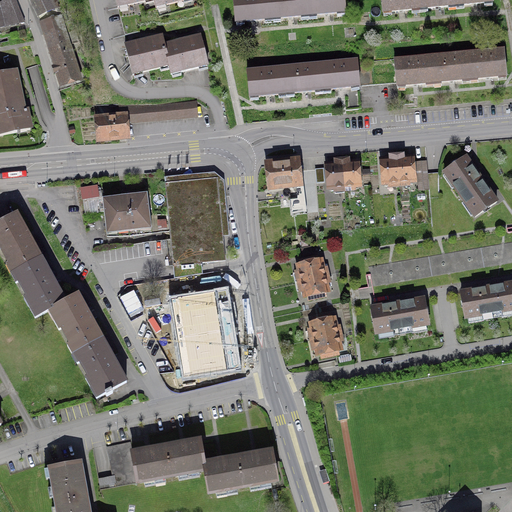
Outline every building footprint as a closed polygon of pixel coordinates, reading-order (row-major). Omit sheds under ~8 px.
[(16,0),(0,0),(0,17),(3,24),(23,16),(16,0)] [(51,0),(27,0),(37,22),(58,14),(51,0)] [(113,0),(116,13),(153,4),(151,0),(113,0)] [(190,0),(151,0),(153,4),(155,13),(191,5),(190,0)] [(272,24),(269,0),(233,0),(231,0),(234,28),(272,24)] [(269,0),(272,24),(309,21),(307,0),(269,0)] [(307,0),(309,21),(345,18),(342,0),(307,0)] [(419,11),(418,0),(381,0),(383,15),(419,11)] [(455,0),(418,0),(419,11),(456,7),(455,0)] [(135,15),(117,19),(119,27),(137,23),(135,15)] [(60,20),(39,27),(61,92),(82,85),(60,20)] [(137,23),(119,27),(121,35),(139,31),(137,23)] [(131,80),(168,71),(163,49),(161,40),(124,48),(131,80)] [(199,40),(163,49),(168,71),(170,80),(207,72),(199,40)] [(468,57),(470,86),(505,83),(502,54),(468,57)] [(431,61),(433,90),(470,86),(468,57),(431,61)] [(433,90),(431,61),(394,64),(397,93),(433,90)] [(321,67),(323,95),(358,92),(356,64),(321,67)] [(284,70),(287,99),(323,95),(321,67),(284,70)] [(287,99),(284,70),(245,74),(248,102),(287,99)] [(18,76),(0,78),(0,140),(34,135),(30,112),(24,113),(18,76)] [(124,118),(125,124),(197,117),(196,101),(157,105),(119,105),(121,119),(124,118)] [(126,136),(125,124),(124,118),(121,119),(94,121),(96,139),(126,136)] [(389,187),(399,186),(396,155),(389,156),(390,159),(381,160),(383,184),(388,184),(389,187)] [(404,155),(396,155),(399,186),(410,185),(409,182),(414,181),(412,158),(404,158),(404,155)] [(498,200),(467,157),(444,173),(475,216),(498,200)] [(349,159),(342,160),(344,191),(354,190),(354,186),(359,186),(357,162),(349,163),(349,159)] [(334,192),(344,191),(342,160),(335,160),(335,164),(328,165),(330,189),(334,188),(334,192)] [(426,161),(416,162),(419,191),(429,190),(426,161)] [(299,162),(265,166),(267,194),(302,191),(299,162)] [(323,169),(315,170),(317,183),(324,182),(323,169)] [(190,178),(165,180),(174,268),(225,263),(216,175),(190,178)] [(80,188),(82,200),(101,196),(98,184),(80,188)] [(146,195),(103,200),(107,233),(149,228),(146,195)] [(0,253),(12,274),(40,259),(16,216),(0,224),(0,253)] [(63,302),(40,259),(12,274),(35,318),(48,311),(63,302)] [(299,268),(302,283),(325,279),(322,264),(299,268)] [(327,295),(325,279),(302,283),(304,299),(327,295)] [(511,290),(459,298),(463,325),(511,317),(511,290)] [(226,292),(170,301),(182,379),(239,371),(226,292)] [(77,295),(63,302),(48,311),(73,355),(101,339),(77,295)] [(423,302),(371,312),(377,342),(429,333),(423,302)] [(310,320),(314,337),(338,332),(334,315),(310,320)] [(342,349),(338,332),(314,337),(318,354),(342,349)] [(126,383),(101,339),(73,355),(97,399),(126,383)] [(171,479),(206,473),(205,466),(201,441),(166,447),(171,479)] [(135,486),(171,479),(166,447),(129,453),(135,486)] [(272,455),(238,461),(243,489),(277,484),(272,455)] [(51,504),(89,497),(82,460),(44,467),(51,504)] [(210,495),(243,489),(238,461),(205,466),(206,473),(210,495)] [(91,511),(89,497),(51,504),(52,511),(91,511)]
